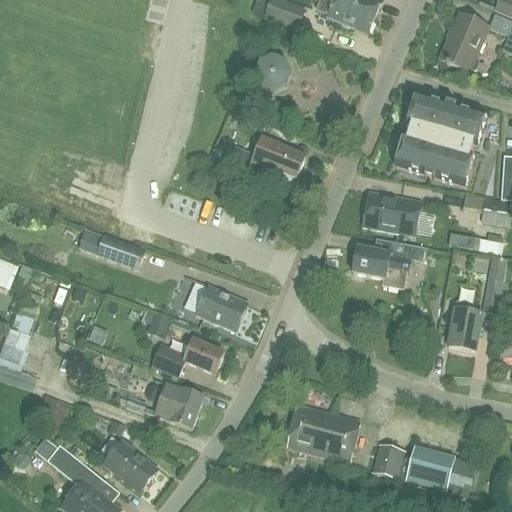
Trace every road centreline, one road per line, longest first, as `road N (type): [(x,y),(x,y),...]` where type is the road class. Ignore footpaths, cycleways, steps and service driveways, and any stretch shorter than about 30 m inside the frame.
road 1 (tertiary): [(284,322),(418,0)]
road 2 (unclassified): [(511,411),(388,378),(284,322)]
road 3 (tertiary): [(165,511),(233,419),(284,322)]
